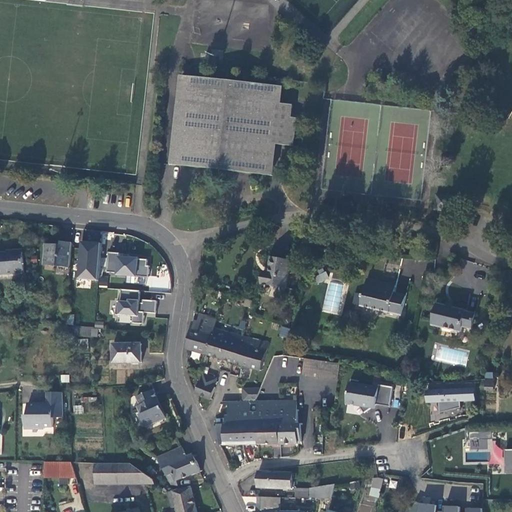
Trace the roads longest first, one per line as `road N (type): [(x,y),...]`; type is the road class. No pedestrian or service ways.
road 1 (residential): [(175,242),(285,213),(350,209),(511,255)]
road 2 (residential): [(233,511),(176,378),(186,269),(175,242)]
road 3 (residential): [(175,242),(162,228),(138,222),(0,207)]
road 4 (track): [(303,460),(444,428)]
